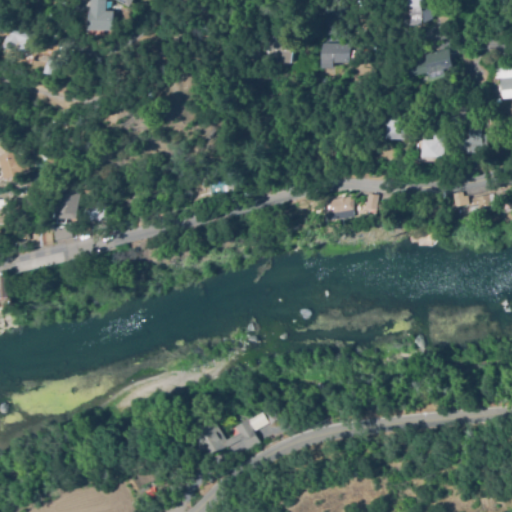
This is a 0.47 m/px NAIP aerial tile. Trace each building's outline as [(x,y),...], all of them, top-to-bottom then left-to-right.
[(90,26),(90,0),(108,0),(108,6),(116,6),(116,27),(90,26)] [(406,18),(406,0),(421,0),(421,3),(431,3),(431,18),(420,25),(401,25),(401,18),(406,18)] [(453,19),(444,28),(436,19),(444,10),(453,19)] [(322,35),(322,17),(334,17),(334,35),(322,35)] [(11,26),(27,32),(26,37),(30,38),(24,54),(7,48),(7,49),(0,47),(1,45),(5,35),(7,36),(11,26)] [(265,60),(268,29),(285,31),(284,44),(291,44),(289,62),(265,60)] [(321,68),(321,44),(343,44),(343,62),(333,63),(333,68),(321,68)] [(428,72),(410,76),(407,63),(425,59),(424,54),(448,49),(452,68),(443,70),(444,76),(430,79),(428,72)] [(56,58),(53,74),(43,73),(46,57),(56,58)] [(493,69),(511,66),(511,97),(502,98),(499,77),(494,78),(493,69)] [(409,108),(409,140),(387,139),(387,125),(379,125),(379,113),(388,113),(388,108),(409,108)] [(466,120),(448,122),(446,111),(464,109),(466,120)] [(256,134),(240,138),(235,116),(251,112),(256,134)] [(6,180),(0,165),(0,131),(13,126),(30,170),(6,180)] [(485,150),(459,154),(457,139),(468,138),(467,129),(481,126),(485,150)] [(445,133),(445,157),(422,157),(422,139),(433,139),(433,134),(445,133)] [(208,174),(233,170),(236,190),(211,194),(208,174)] [(371,190),(381,190),(381,204),(371,204),(371,190)] [(180,206),(179,195),(200,193),(201,204),(180,206)] [(476,197),(492,193),(495,207),(473,212),(472,208),(469,208),(468,201),(476,200),(476,197)] [(77,194),(76,218),(54,218),(55,194),(77,194)] [(377,209),(377,194),(366,194),(366,208),(377,209)] [(355,216),(325,220),(323,201),(352,197),(355,216)] [(297,203),(316,200),(320,219),(300,222),(297,203)] [(81,206),(103,203),(105,217),(98,218),(98,220),(83,222),(81,206)] [(54,241),(51,223),(67,220),(70,238),(54,241)] [(30,233),(48,229),(51,242),(32,246),(30,233)] [(9,295),(0,296),(0,276),(5,275),(9,295)] [(249,435),(241,424),(262,411),(266,416),(276,410),(280,417),(270,424),(269,423),(249,435)] [(201,459),(188,435),(213,421),(215,424),(227,444),(201,459)]
